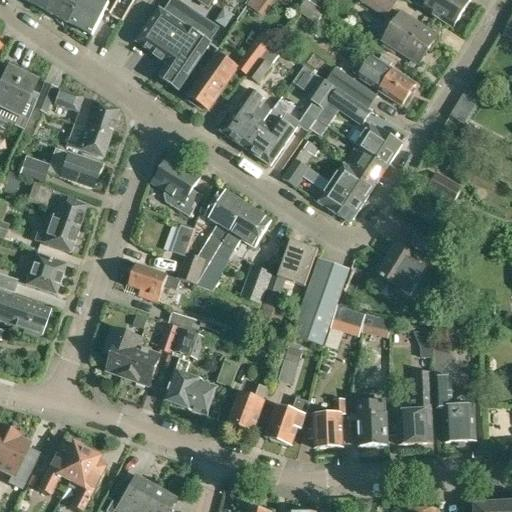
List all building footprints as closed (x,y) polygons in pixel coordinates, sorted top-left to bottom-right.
[(23,0),(23,1),(46,13),(52,0),(23,0)] [(52,0),(46,13),(68,24),(81,0),(52,0)] [(81,0),(68,24),(91,36),(110,0),(81,0)] [(134,0),(118,0),(109,15),(122,22),(134,0)] [(140,45),(164,62),(197,13),(176,0),(171,0),(163,13),(162,13),(140,45)] [(259,0),(253,10),(269,20),(281,0),(259,0)] [(310,0),(309,3),(321,11),(328,0),(310,0)] [(416,0),(415,3),(453,28),(470,1),(468,0),(416,0)] [(298,13),(317,25),(324,13),(321,11),(309,3),(305,1),(298,13)] [(382,42),(418,66),(437,38),(401,14),(396,11),(387,25),(392,28),(382,42)] [(158,78),(178,91),(210,45),(221,29),(197,13),(164,62),(168,64),(158,78)] [(503,37),(511,40),(511,21),(509,20),(503,37)] [(235,68),(239,71),(246,76),(268,49),(272,44),(261,36),(257,41),(249,52),(248,51),(237,65),(235,68)] [(246,76),(258,85),(271,67),(270,67),(278,56),(268,49),(246,76)] [(235,76),(239,71),(235,68),(237,65),(218,52),(205,70),(186,97),(189,99),(186,102),(196,108),(198,105),(207,112),(226,85),(233,75),(235,76)] [(378,92),(401,108),(416,85),(393,69),(392,70),(374,58),(361,78),(369,84),(379,90),(378,92)] [(0,110),(17,118),(13,126),(22,130),(33,107),(26,104),(36,81),(18,73),(19,71),(12,68),(11,69),(7,67),(0,81),(0,110)] [(340,90),(368,110),(376,98),(334,71),(326,83),(336,90),(337,88),(340,90)] [(304,116),(314,123),(316,121),(327,104),(329,105),(340,90),(337,88),(336,90),(326,83),(321,79),(307,100),(312,103),(304,116)] [(32,111),(41,114),(43,115),(55,88),(43,83),(32,111)] [(220,133),(245,150),(263,123),(252,116),(264,99),(249,89),(237,106),(238,106),(220,133)] [(74,125),(109,137),(118,111),(83,100),(58,90),(53,105),(77,114),(74,125)] [(340,90),(329,105),(361,128),(371,113),(368,111),(368,110),(340,90)] [(245,150),(270,167),(288,140),(289,141),(300,124),(286,114),(285,116),(275,109),(264,124),(263,123),(245,150)] [(22,134),(32,138),(41,114),(32,111),(22,134)] [(316,121),(314,123),(310,130),(321,138),(327,128),(318,122),(316,121)] [(357,144),(389,166),(402,146),(370,124),(357,144)] [(66,148),(101,160),(109,137),(74,125),(66,148)] [(302,151),(315,158),(320,149),(308,142),(302,151)] [(344,164),(376,185),(389,166),(357,144),(344,164)] [(59,180),(91,190),(99,165),(67,154),(67,155),(54,150),(48,166),(24,158),(18,175),(23,177),(42,184),(46,175),(59,179),(59,180)] [(446,153),(443,158),(450,161),(453,157),(446,153)] [(165,204),(189,218),(202,197),(192,191),(201,177),(169,157),(152,185),(164,192),(163,196),(165,204)] [(282,180),(301,193),(310,180),(304,176),(308,169),(295,160),(282,180)] [(331,184),(363,205),(376,185),(344,164),(331,184)] [(15,197),(21,177),(7,173),(3,186),(4,187),(3,193),(15,197)] [(429,191),(453,205),(463,189),(437,175),(429,191)] [(43,216),(78,229),(86,208),(51,195),(53,191),(33,184),(26,202),(45,209),(43,216)] [(317,204),(350,225),(363,205),(331,184),(317,204)] [(176,280),(180,281),(197,286),(216,255),(223,245),(246,206),(221,191),(205,218),(217,225),(203,250),(206,252),(202,260),(188,255),(196,232),(181,227),(171,253),(183,257),(176,280)] [(0,202),(0,238),(4,240),(9,226),(2,223),(8,205),(0,202)] [(412,215),(431,228),(439,215),(420,202),(412,215)] [(271,221),(246,206),(223,245),(234,252),(241,240),(255,248),(271,221)] [(33,242),(69,254),(78,229),(43,216),(33,242)] [(428,258),(437,262),(442,243),(438,241),(439,240),(418,228),(408,246),(428,258)] [(277,279),(304,288),(317,251),(290,241),(277,279)] [(376,273),(399,288),(407,276),(418,282),(429,265),(418,258),(417,259),(394,245),(376,273)] [(228,263),(216,255),(197,286),(214,292),(222,279),(219,277),(228,263)] [(25,286),(54,296),(65,266),(36,256),(25,286)] [(291,337),(323,347),(328,330),(332,318),(336,309),(341,297),(350,271),(318,260),(307,293),(302,305),(291,337)] [(138,298),(158,304),(163,287),(176,291),(180,281),(176,280),(167,277),(135,266),(128,287),(140,291),(138,298)] [(239,298),(262,306),(267,291),(272,278),(273,275),(251,266),(239,298)] [(0,289),(14,295),(17,281),(0,275),(0,289)] [(285,283),(272,278),(267,292),(280,297),(285,283)] [(459,305),(470,310),(480,291),(469,285),(459,305)] [(257,323),(277,331),(289,301),(268,292),(257,323)] [(21,337),(38,343),(40,337),(49,311),(0,294),(0,323),(1,323),(22,331),(21,337)] [(341,297),(336,309),(343,310),(344,309),(347,299),(341,297)] [(365,317),(337,309),(330,331),(358,340),(365,317)] [(168,324),(179,328),(197,334),(201,322),(171,313),(168,324)] [(391,321),(366,316),(362,333),(387,339),(391,321)] [(134,328),(145,331),(148,321),(138,317),(134,328)] [(156,351),(170,355),(171,352),(179,328),(168,324),(168,325),(165,325),(156,351)] [(171,352),(197,362),(205,337),(202,336),(197,334),(179,328),(171,352)] [(106,372),(125,379),(135,348),(138,349),(142,340),(113,330),(105,353),(112,356),(106,372)] [(278,382),(291,386),(302,352),(288,347),(278,382)] [(125,379),(149,387),(160,357),(138,349),(135,348),(125,379)] [(420,361),(430,360),(430,350),(419,351),(420,361)] [(433,373),(434,392),(435,410),(443,409),(445,444),(476,442),(473,402),(468,397),(460,398),(455,403),(455,407),(452,407),(451,378),(452,378),(451,356),(433,356),(433,373)] [(164,401),(209,417),(218,391),(200,385),(201,381),(186,376),(191,364),(179,360),(174,372),(175,372),(164,401)] [(229,390),(237,367),(226,363),(218,386),(229,390)] [(397,415),(399,446),(432,444),(431,411),(432,411),(431,392),(433,392),(432,373),(416,374),(416,412),(397,412),(397,402),(387,403),(388,416),(397,415)] [(264,403),(269,389),(260,385),(254,399),(239,393),(227,424),(253,434),(264,403)] [(266,438),(291,447),(297,430),(301,431),(306,417),(305,417),(310,403),(297,399),(291,413),(276,407),(266,438)] [(313,416),(315,449),(342,448),(341,440),(340,418),(343,418),(342,401),(332,401),(333,416),(313,416)] [(387,447),(385,403),(357,404),(359,448),(364,448),(366,449),(371,449),(373,447),(387,447)] [(8,484),(22,491),(35,464),(22,457),(29,444),(17,439),(18,437),(7,431),(0,446),(0,472),(11,478),(8,484)] [(56,482),(67,488),(85,451),(71,444),(68,449),(60,445),(37,490),(49,497),(56,482)] [(69,507),(78,511),(82,511),(105,468),(97,464),(100,458),(85,451),(67,488),(77,493),(69,507)] [(113,511),(114,511),(116,511),(140,511),(155,488),(133,475),(117,505),(111,502),(105,511),(113,511)] [(32,477),(27,486),(32,488),(37,479),(32,477)] [(168,511),(176,500),(155,488),(140,511),(168,511)] [(511,511),(511,503),(474,505),(473,511),(511,511)]
